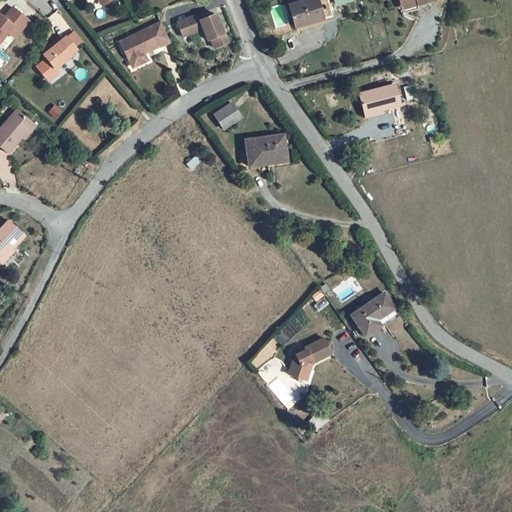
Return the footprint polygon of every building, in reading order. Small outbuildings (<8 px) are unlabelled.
[(307,0),(289,5),(296,27),(323,19),(323,17),(332,14),(328,0),(307,0)] [(416,0),(413,0),(401,3),(402,9),(411,6),(413,11),(419,10),(418,5),(416,0)] [(29,21),(13,8),(4,18),(0,14),(0,42),(8,33),(10,35),(16,28),(20,32),(29,21)] [(206,19),(203,13),(177,23),(183,37),(203,29),(208,41),(211,40),(214,48),(227,43),(216,15),(206,19)] [(160,23),(120,41),(129,60),(143,53),(160,46),(161,46),(170,42),(160,23)] [(20,32),(16,28),(10,35),(14,38),(20,32)] [(0,47),(3,50),(13,38),(8,34),(0,43),(0,47)] [(77,50),(66,37),(44,56),(47,60),(55,69),(71,57),(70,56),(77,50)] [(146,61),(143,53),(129,60),(132,67),(146,61)] [(55,69),(47,60),(41,65),(49,74),(55,69)] [(400,106),(395,85),(359,94),(364,112),(381,107),(382,111),(400,106)] [(242,117),(232,102),(214,114),(224,129),(242,117)] [(381,107),(364,112),(366,118),(383,113),(382,111),(381,107)] [(31,122),(17,110),(0,129),(0,146),(8,153),(22,137),(20,135),(31,122)] [(36,126),(31,122),(20,135),(22,137),(24,139),(36,126)] [(287,155),(284,135),(246,140),(249,167),(269,164),(268,158),(287,155)] [(288,161),(287,155),(268,158),(269,164),(288,161)] [(25,236),(8,221),(0,229),(0,261),(0,262),(12,250),(25,236)] [(2,264),(13,251),(12,250),(0,262),(2,264)] [(324,295),(318,288),(311,295),(316,301),(324,295)] [(394,309),(384,293),(351,315),(365,336),(380,325),(377,320),(394,309)] [(332,353),(325,338),(305,348),(306,350),(296,355),(295,354),(288,374),(302,379),(306,368),(311,369),(313,363),(332,353)] [(307,380),(311,369),(306,368),(302,379),(307,380)]
